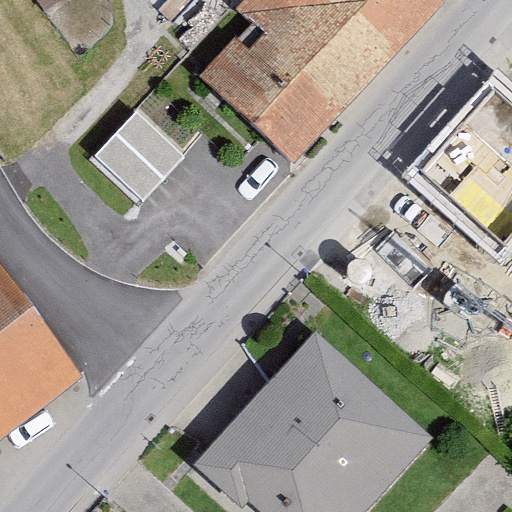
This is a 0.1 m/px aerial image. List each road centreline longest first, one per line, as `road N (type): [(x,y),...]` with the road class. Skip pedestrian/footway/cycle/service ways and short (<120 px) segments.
road 1 (tertiary): [(489,0),(165,374)]
road 2 (residential): [(165,374),(59,286),(0,214)]
road 3 (tertiary): [(165,374),(39,511)]
